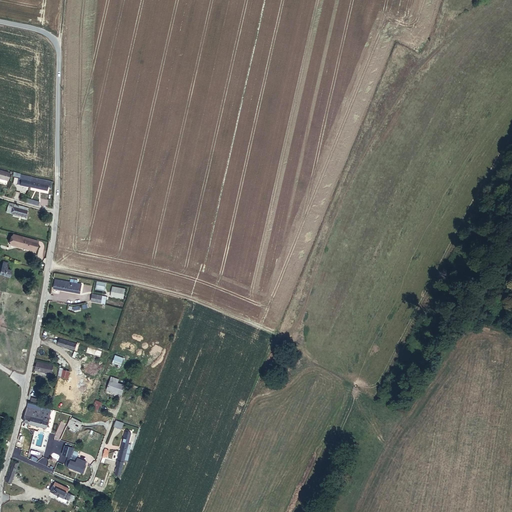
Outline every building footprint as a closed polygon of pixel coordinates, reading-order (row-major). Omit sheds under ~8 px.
[(0,171),(0,177),(9,180),(10,174),(0,171)] [(34,176),(16,171),(15,175),(23,177),(23,179),(20,178),(19,184),(32,187),(34,176)] [(34,176),(32,187),(47,190),(47,186),(48,184),(40,182),(41,178),(34,176)] [(48,184),(47,186),(51,187),(53,182),(53,181),(41,178),(40,182),(48,184)] [(28,209),(15,206),(13,213),(26,217),(28,209)] [(10,245),(35,253),(39,242),(14,235),(10,245)] [(0,274),(9,278),(12,270),(6,268),(8,262),(1,259),(0,261),(0,274)] [(70,285),(55,282),(53,291),(78,296),(79,294),(80,294),(81,287),(76,286),(77,283),(70,282),(70,285)] [(108,284),(100,282),(98,289),(107,291),(108,284)] [(114,286),(112,297),(126,299),(128,289),(114,286)] [(107,300),(92,297),(90,304),(103,306),(104,302),(106,303),(107,300)] [(75,348),(78,343),(61,339),(59,344),(75,348)] [(115,355),(113,360),(118,362),(116,366),(120,367),(124,358),(115,355)] [(55,369),(37,365),(36,372),(54,376),(55,369)] [(68,379),(70,371),(63,370),(62,377),(68,379)] [(111,388),(128,393),(130,386),(114,381),(111,388)] [(92,410),(98,412),(102,402),(96,400),(92,410)] [(52,412),(44,410),(44,412),(43,414),(38,413),(37,416),(51,419),(52,412)] [(26,424),(31,425),(33,418),(36,419),(37,416),(28,413),(26,424)] [(44,420),(43,427),(49,428),(51,419),(37,416),(36,419),(44,420)] [(31,425),(43,427),(44,420),(36,419),(33,418),(31,425)] [(81,422),(72,419),(70,423),(81,427),(82,425),(87,427),(89,422),(82,419),(81,422)] [(122,429),(125,423),(116,420),(114,426),(122,429)] [(131,447),(133,448),(135,443),(132,442),(135,436),(127,433),(122,448),(130,450),(131,447)] [(64,453),(72,456),(76,446),(73,445),(68,444),(64,453)] [(130,457),(133,448),(131,447),(130,450),(122,448),(117,463),(124,466),(128,456),(130,457)] [(69,466),(78,469),(82,459),(76,457),(75,460),(72,459),(71,462),(69,466)] [(82,459),(78,469),(86,472),(89,464),(85,462),(86,460),(82,459)] [(14,486),(22,463),(17,461),(10,484),(14,486)] [(66,491),(58,488),(56,494),(77,502),(79,496),(73,493),(74,489),(68,487),(66,491)]
